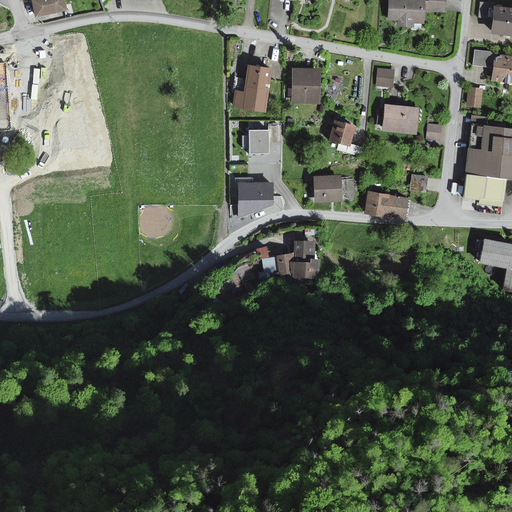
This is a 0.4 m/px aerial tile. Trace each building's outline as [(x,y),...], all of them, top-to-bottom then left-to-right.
[(21,0),(22,1),(27,0),(28,0),(32,16),(64,9),(61,0),(21,0)] [(384,0),(384,2),(387,2),(386,20),(395,21),(395,26),(412,27),(412,23),(423,24),(423,0),(384,0)] [(444,0),(426,0),(426,12),(444,13),(444,0)] [(511,7),(495,5),(495,4),(480,2),(478,18),(489,19),(487,33),(511,35),(511,7)] [(490,51),(473,50),(471,66),(490,68),(489,80),(511,83),(511,55),(499,54),(497,56),(496,56),(494,57),(490,51)] [(269,67),(244,64),(241,91),(233,90),(230,107),(263,112),(269,67)] [(319,68),(290,67),(289,103),(318,104),(319,68)] [(393,69),(377,68),(375,86),(391,88),(393,69)] [(480,108),(482,88),(467,86),(465,106),(480,108)] [(417,107),(382,103),(382,108),(377,107),(375,124),(380,124),(379,131),(414,134),(417,107)] [(469,124),(471,124),(485,125),(486,117),(470,115),(469,124)] [(353,126),(332,120),(326,141),(338,144),(336,150),(362,157),(365,148),(348,143),(353,126)] [(441,125),(427,124),(425,139),(439,141),(441,125)] [(468,148),(466,148),(461,198),(476,200),(475,204),(500,207),(503,179),(511,179),(511,128),(485,125),(471,124),(468,148)] [(267,129),(247,129),(247,153),(267,153),(267,143),(276,143),(276,126),(267,126),(267,129)] [(338,174),(311,176),(312,203),(340,201),(338,174)] [(426,176),(410,174),(409,192),(425,193),(426,176)] [(271,182),(236,182),(236,218),(271,205),(271,182)] [(388,193),(365,190),(362,213),(384,217),(384,215),(403,218),(406,197),(387,194),(388,193)] [(511,249),(510,249),(511,244),(481,238),(476,263),(503,268),(499,288),(511,290),(511,249)] [(291,252),(289,252),(274,255),(274,257),(260,259),(263,275),(277,273),(278,276),(286,275),(287,284),(316,283),(317,258),(313,258),(313,241),(291,240),(291,252)]
